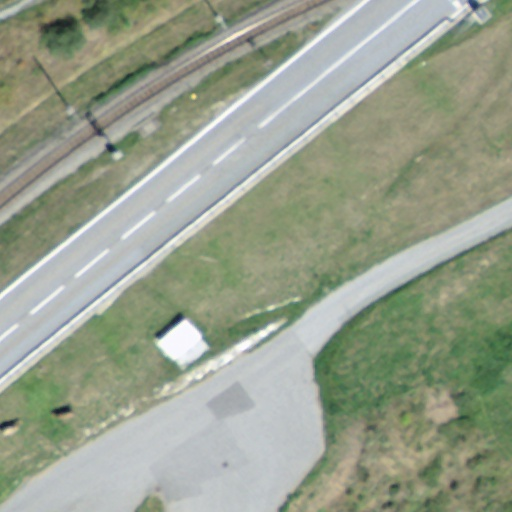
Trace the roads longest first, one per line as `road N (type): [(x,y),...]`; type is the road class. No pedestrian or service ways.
road 1 (unclassified): [(511,204),(393,266),(236,380),(29,485),(1,511)]
road 2 (primary): [(0,339),(416,0)]
